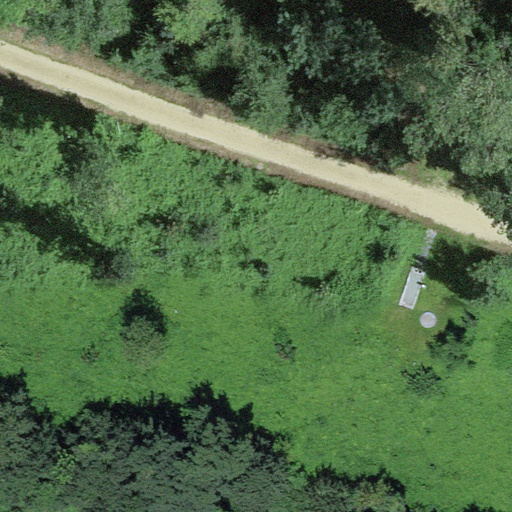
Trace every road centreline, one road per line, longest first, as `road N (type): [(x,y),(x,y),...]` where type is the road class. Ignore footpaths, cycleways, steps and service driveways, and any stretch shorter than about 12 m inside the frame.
road 1 (track): [(0,50),(511,235)]
road 2 (track): [(367,0),(411,86),(457,214)]
